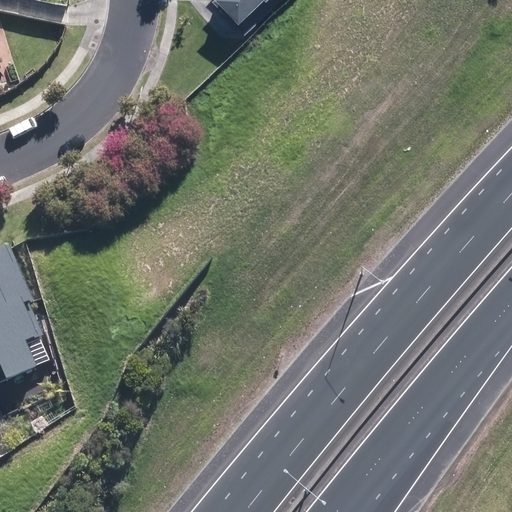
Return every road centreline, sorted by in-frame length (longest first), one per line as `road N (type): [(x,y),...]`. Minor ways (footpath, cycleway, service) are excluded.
road 1 (motorway): [(237,511),(511,190)]
road 2 (residential): [(0,161),(45,141),(105,98),(134,40),(135,0)]
road 3 (motorway): [(511,304),(382,457)]
